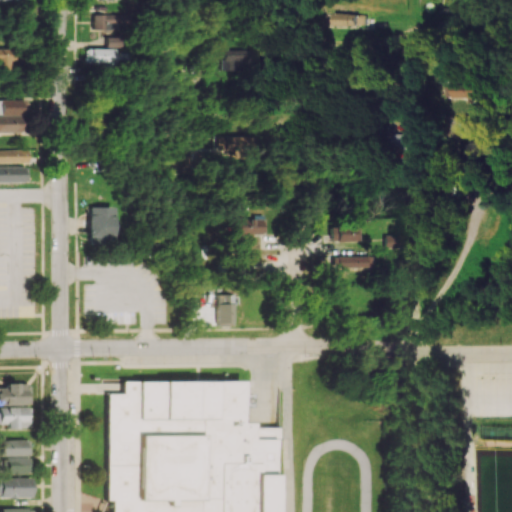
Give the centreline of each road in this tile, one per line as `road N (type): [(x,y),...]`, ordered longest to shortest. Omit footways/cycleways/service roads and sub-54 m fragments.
road 1 (residential): [(511,353),(294,345),(0,349)]
road 2 (residential): [(60,0),(60,511)]
